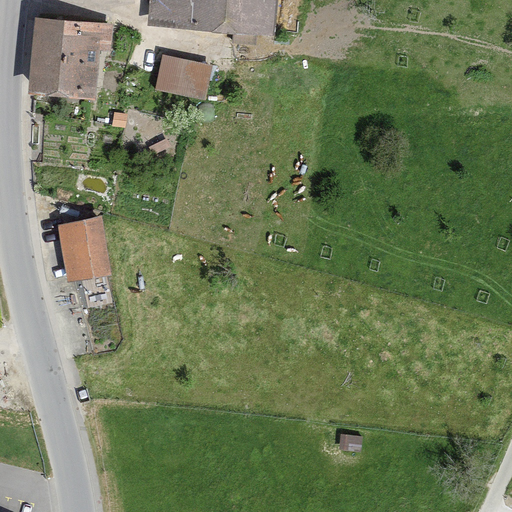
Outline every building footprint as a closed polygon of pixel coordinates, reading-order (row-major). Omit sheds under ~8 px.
[(292,0),(154,0),(153,22),(290,32),(292,0)] [(120,22),(45,14),(37,91),(102,98),(106,61),(116,59),(120,22)] [(198,60),(172,53),(162,92),(189,99),(198,60)] [(102,223),(59,230),(68,288),(111,281),(102,223)] [(343,447),(361,449),(363,434),(345,432),(343,447)]
